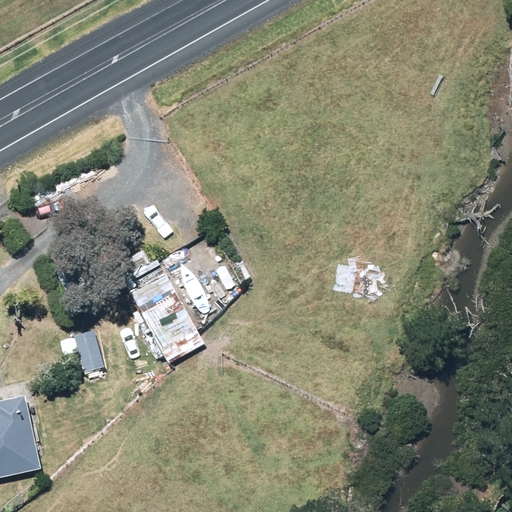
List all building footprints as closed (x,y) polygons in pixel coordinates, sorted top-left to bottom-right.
[(141,243),(124,253),(135,271),(152,260),(141,243)] [(364,264),(365,292),(385,291),(385,264),(364,264)] [(128,288),(167,360),(203,342),(163,268),(128,288)] [(72,332),(82,370),(104,364),(93,326),(72,332)] [(0,470),(39,462),(23,388),(0,392),(0,470)]
